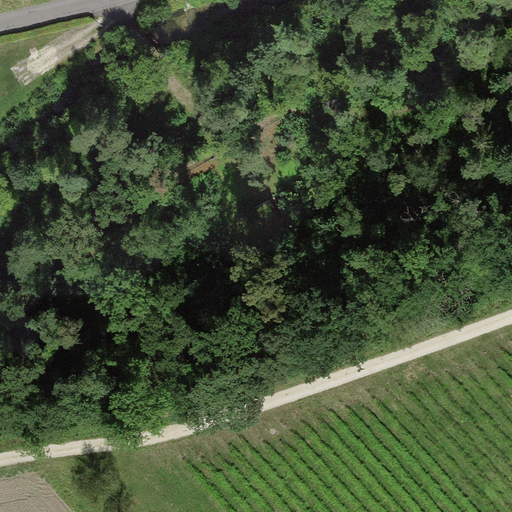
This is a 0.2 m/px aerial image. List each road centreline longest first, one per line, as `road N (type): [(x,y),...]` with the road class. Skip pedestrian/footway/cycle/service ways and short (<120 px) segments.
road 1 (track): [(0,460),(152,437),(258,407),(511,314)]
road 2 (track): [(108,0),(248,188)]
